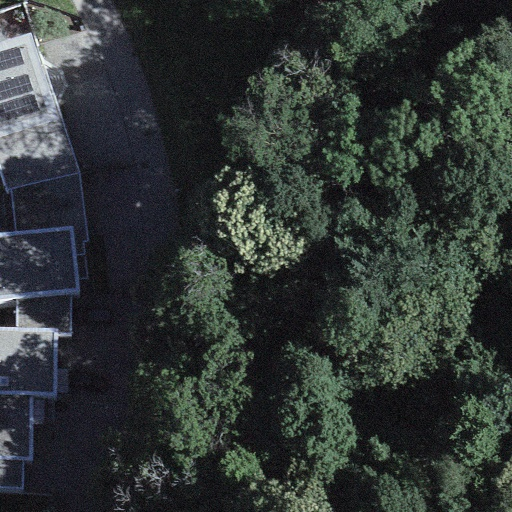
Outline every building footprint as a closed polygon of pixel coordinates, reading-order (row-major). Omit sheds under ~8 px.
[(0,134),(56,116),(28,34),(0,43),(0,134)] [(76,174),(56,116),(0,134),(0,171),(6,191),(9,190),(76,174)] [(87,243),(76,174),(9,190),(12,234),(69,229),(70,243),(87,243)] [(12,234),(0,235),(0,298),(15,297),(68,292),(75,291),(70,243),(69,229),(12,234)] [(69,335),(68,292),(15,297),(13,329),(57,329),(57,336),(69,335)] [(0,394),(57,396),(57,336),(57,329),(13,329),(0,329),(0,394)] [(57,396),(0,394),(0,490),(22,490),(22,466),(33,466),(33,405),(57,405),(57,396)]
